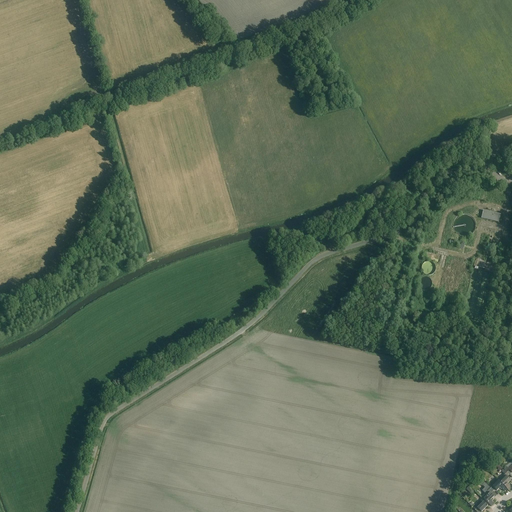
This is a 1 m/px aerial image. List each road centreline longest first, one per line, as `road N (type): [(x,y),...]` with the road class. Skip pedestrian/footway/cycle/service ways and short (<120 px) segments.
road 1 (unclassified): [(77,511),(109,414),(238,332),(312,262),(391,236),(434,183),(485,161)]
road 2 (track): [(0,149),(236,58)]
road 3 (track): [(236,58),(362,0)]
